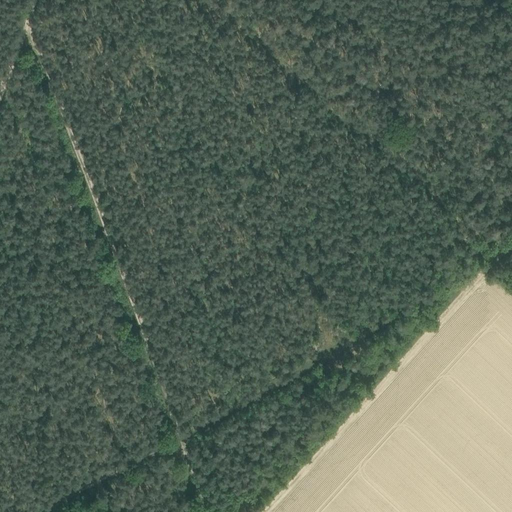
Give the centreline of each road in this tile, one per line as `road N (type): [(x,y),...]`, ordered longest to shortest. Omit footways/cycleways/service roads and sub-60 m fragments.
road 1 (track): [(176,440),(29,17)]
road 2 (track): [(259,511),(511,248)]
road 3 (track): [(176,440),(431,301)]
road 4 (track): [(45,511),(176,440)]
